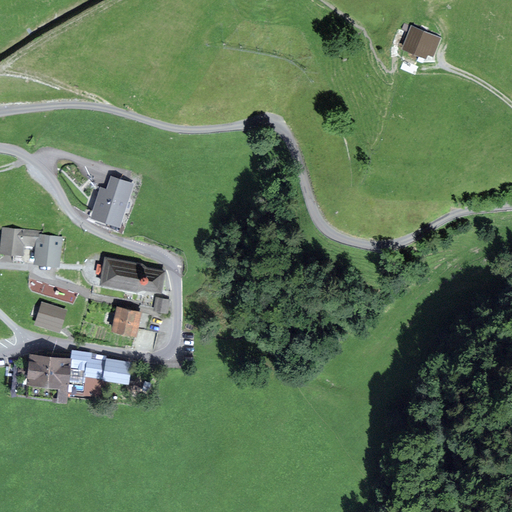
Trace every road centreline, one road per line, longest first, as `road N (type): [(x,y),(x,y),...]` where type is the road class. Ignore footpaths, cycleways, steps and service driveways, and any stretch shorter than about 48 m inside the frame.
road 1 (unclassified): [(511,206),(470,208),(388,246),(360,243),(322,225),(296,150),(274,123),(192,130),(102,107),(0,111)]
road 2 (unclassified): [(0,149),(36,161),(83,223),(165,260),(176,278),(178,329),(165,355),(33,346)]
